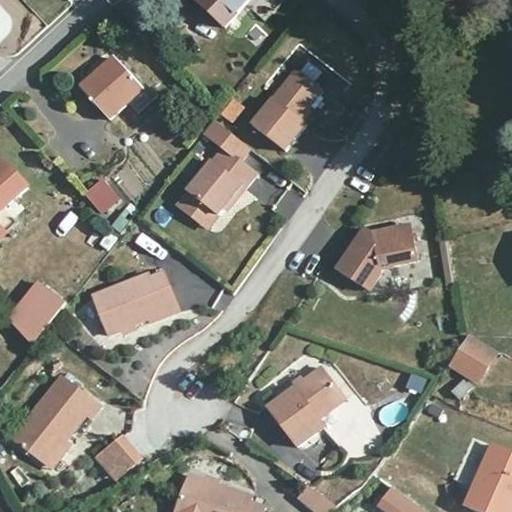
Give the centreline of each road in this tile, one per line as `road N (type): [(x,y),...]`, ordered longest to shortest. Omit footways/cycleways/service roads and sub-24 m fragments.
road 1 (residential): [(167,409),(188,360),(250,311),(390,104),(387,53),(350,0)]
road 2 (residential): [(108,0),(0,99)]
